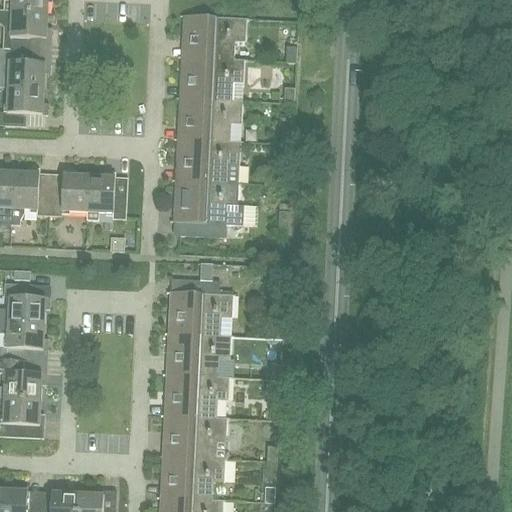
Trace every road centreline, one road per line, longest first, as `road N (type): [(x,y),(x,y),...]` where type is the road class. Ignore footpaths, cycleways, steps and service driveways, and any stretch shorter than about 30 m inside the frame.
road 1 (tertiary): [(320,511),(347,0)]
road 2 (residential): [(136,467),(142,304),(74,300),(66,464)]
road 3 (residential): [(155,150),(161,0)]
road 4 (residential): [(78,0),(71,147)]
